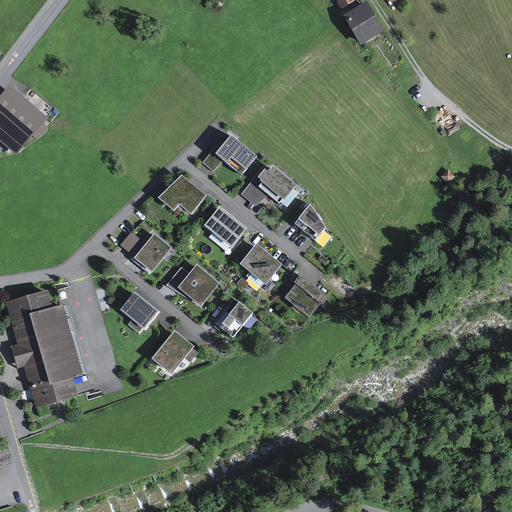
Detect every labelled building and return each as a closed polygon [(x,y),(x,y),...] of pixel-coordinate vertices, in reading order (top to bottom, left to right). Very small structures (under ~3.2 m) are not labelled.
[(382,31),(366,5),(347,17),(362,43),(382,31)] [(0,98),(0,140),(17,155),(48,118),(9,86),(0,98)] [(204,163),(216,172),(223,163),(241,176),(255,157),(225,135),(204,163)] [(263,166),(242,195),(256,205),(267,197),(281,206),(295,190),(263,166)] [(177,204),(188,213),(202,197),(180,178),(155,199),(170,212),(177,204)] [(212,203),(197,221),(227,245),(242,227),(212,203)] [(291,223),(316,241),(325,231),(306,203),(291,223)] [(131,257),(150,273),(170,249),(151,234),(131,257)] [(235,266),(259,286),(277,265),(253,245),(235,266)] [(186,263),(169,287),(194,305),(211,282),(186,263)] [(297,276),(281,294),(307,315),(322,297),(297,276)] [(143,332),(158,312),(131,291),(116,311),(143,332)] [(47,292),(6,304),(37,408),(77,396),(71,377),(84,373),(63,304),(52,307),(47,292)] [(214,324),(228,337),(250,314),(236,301),(214,324)] [(150,358),(170,375),(192,349),(172,332),(150,358)]
